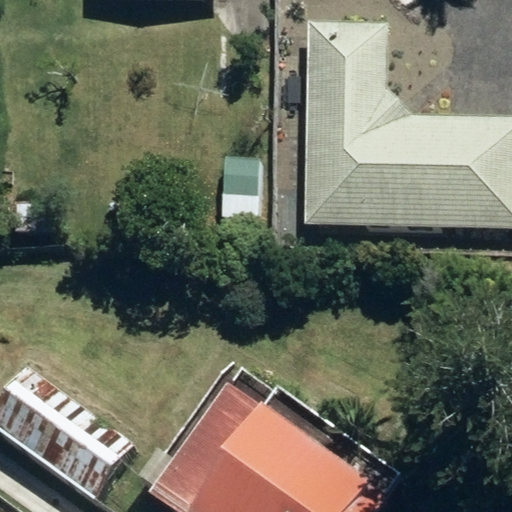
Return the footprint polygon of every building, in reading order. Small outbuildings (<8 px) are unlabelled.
[(318,234),(511,236),(511,125),(427,125),(398,95),(399,31),(321,30),(318,234)] [(273,159),(233,157),(230,224),(270,225),(273,159)] [(25,239),(59,240),(60,210),(26,210),(25,239)] [(511,264),(495,265),(496,285),(511,283),(511,264)] [(2,430),(107,507),(144,455),(41,377),(2,430)] [(152,490),(182,511),(412,511),(414,510),(229,381),(152,490)]
